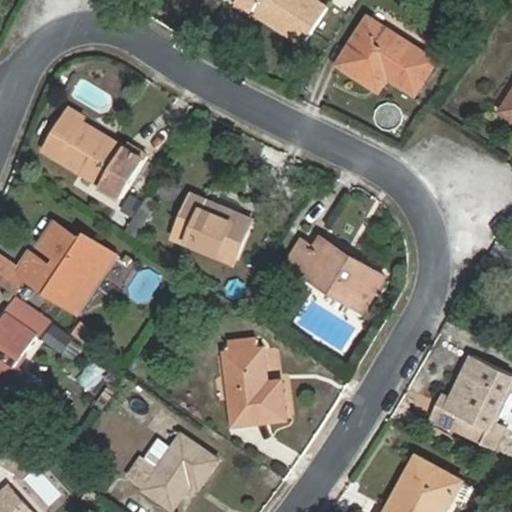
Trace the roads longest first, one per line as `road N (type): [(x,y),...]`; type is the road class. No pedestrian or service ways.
road 1 (residential): [(60,0),(127,26),(407,194)]
road 2 (residential): [(407,194),(431,234),(434,274),(423,312),(373,413),(294,511)]
road 3 (residential): [(511,193),(443,151),(407,194)]
road 4 (residential): [(55,0),(8,118)]
